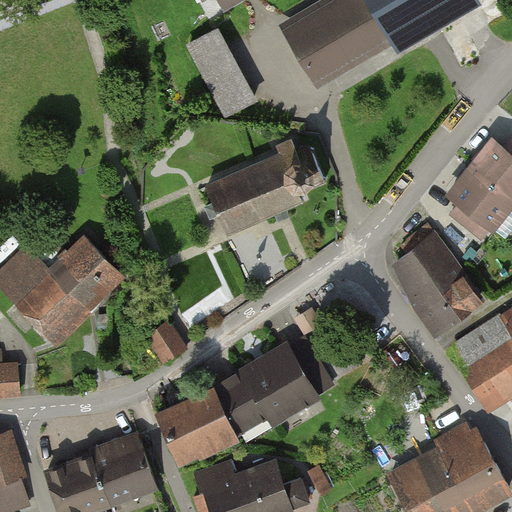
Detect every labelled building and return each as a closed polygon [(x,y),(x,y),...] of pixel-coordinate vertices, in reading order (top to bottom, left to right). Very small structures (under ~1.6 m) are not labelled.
[(212,0),(219,12),(241,0),(212,0)] [(329,0),(282,28),(318,88),(466,0),(329,0)] [(223,26),(182,48),(221,119),(262,96),(223,26)] [(511,143),(497,132),(446,201),(498,240),(511,221),(511,143)] [(280,155),(206,187),(229,240),(306,206),(302,196),(328,184),(311,146),(298,152),(294,141),(277,148),(280,155)] [(0,269),(0,296),(53,345),(123,268),(85,233),(51,269),(23,244),(0,269)] [(442,234),(392,266),(434,334),(485,303),(442,234)] [(511,309),(450,349),(490,410),(511,395),(511,309)] [(170,318),(147,335),(166,361),(189,344),(170,318)] [(297,332),(214,385),(251,443),(334,391),(297,332)] [(19,361),(0,362),(0,394),(22,393),(19,361)] [(214,385),(155,412),(178,462),(237,435),(214,385)] [(511,485),(480,422),(384,470),(405,511),(466,511),(511,489),(511,485)] [(143,428),(98,445),(123,509),(167,492),(143,428)] [(13,431),(0,434),(0,511),(8,511),(33,506),(13,431)] [(98,445),(54,462),(73,511),(114,511),(123,509),(98,445)] [(245,461),(200,478),(212,511),(301,511),(316,506),(303,474),(281,483),(274,464),(250,473),(245,461)]
